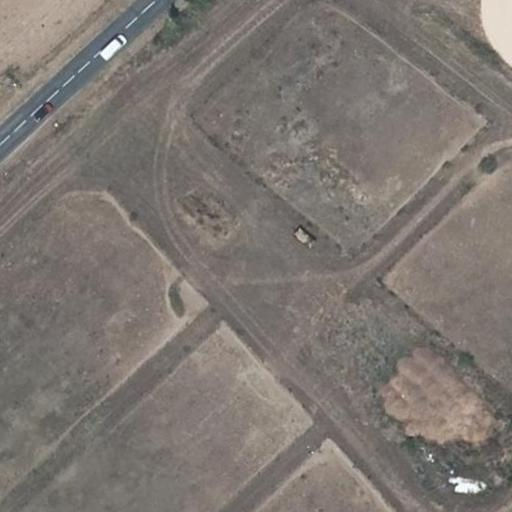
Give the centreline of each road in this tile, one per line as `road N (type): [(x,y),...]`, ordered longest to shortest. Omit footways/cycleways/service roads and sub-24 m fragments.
road 1 (track): [(274,0),(0,236)]
road 2 (tertiary): [(0,149),(163,0)]
